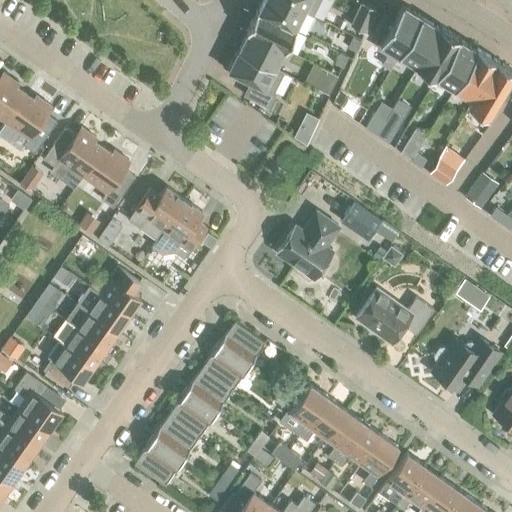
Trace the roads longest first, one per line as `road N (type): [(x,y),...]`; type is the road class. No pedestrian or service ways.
road 1 (residential): [(511,471),(223,272)]
road 2 (residential): [(80,464),(223,272)]
road 3 (residential): [(223,272),(260,208),(158,134)]
road 4 (residential): [(158,134),(0,19)]
